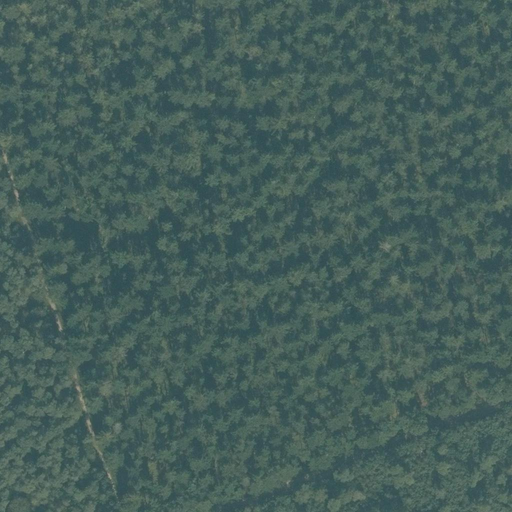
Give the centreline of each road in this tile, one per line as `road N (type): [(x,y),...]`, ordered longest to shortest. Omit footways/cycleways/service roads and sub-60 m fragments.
road 1 (track): [(118,511),(0,144)]
road 2 (track): [(228,511),(437,431)]
